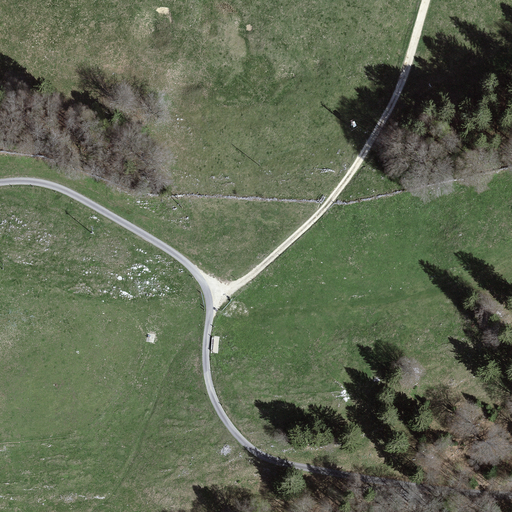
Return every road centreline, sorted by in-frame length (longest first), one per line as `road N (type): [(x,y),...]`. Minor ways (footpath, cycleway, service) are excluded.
road 1 (unclassified): [(511,494),(448,493),(310,470),(255,449),(217,411),(209,390),(205,342),(215,297),(184,261),(67,191),(0,182)]
road 2 (track): [(424,0),(403,79),(344,183),(242,284),(215,297)]
road 3 (track): [(511,260),(426,294),(369,303),(255,314),(230,310),(224,296)]
